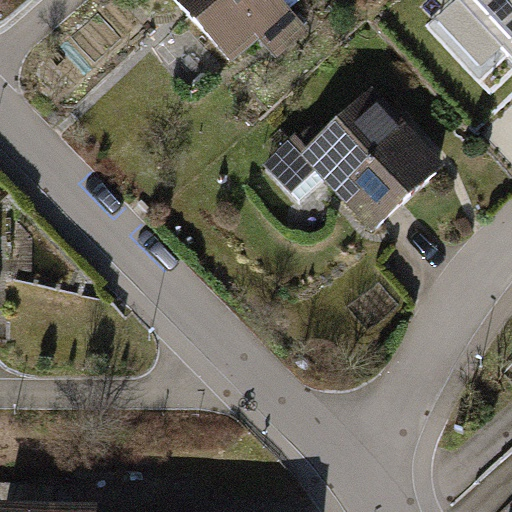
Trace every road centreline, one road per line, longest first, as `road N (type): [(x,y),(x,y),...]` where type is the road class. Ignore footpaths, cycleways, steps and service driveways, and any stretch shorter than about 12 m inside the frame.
road 1 (residential): [(0,118),(222,348),(353,464)]
road 2 (residential): [(511,260),(438,344),(353,464)]
